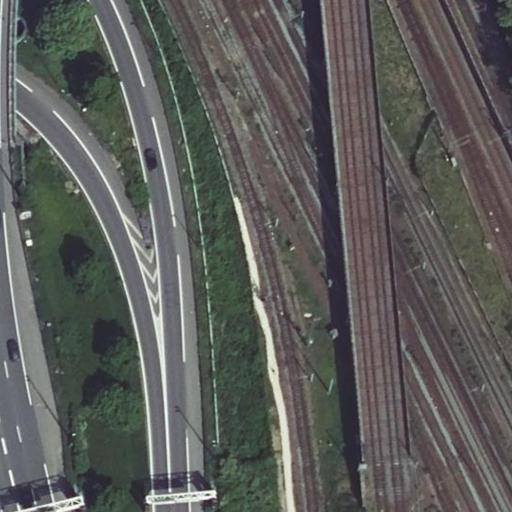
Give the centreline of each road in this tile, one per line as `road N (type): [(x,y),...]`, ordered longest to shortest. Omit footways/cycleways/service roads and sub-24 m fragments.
road 1 (trunk): [(172,505),(176,426),(164,229),(138,104),(99,0)]
road 2 (trunk): [(172,505),(146,328),(112,225),(59,135),(0,82)]
road 3 (trunk): [(15,511),(0,334)]
